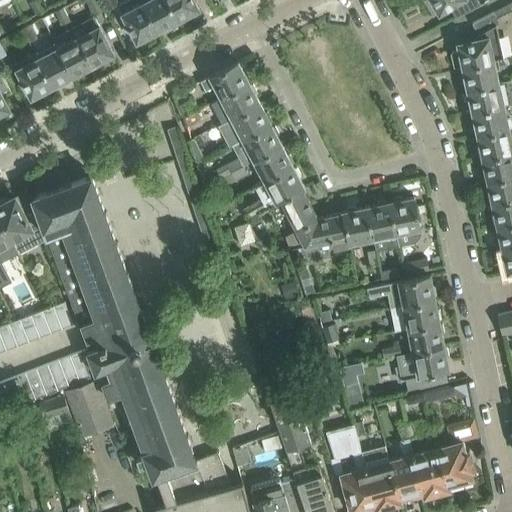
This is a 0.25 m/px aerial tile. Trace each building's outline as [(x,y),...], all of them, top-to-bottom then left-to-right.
[(30,0),(30,1),(36,13),(47,7),(42,0),(30,0)] [(105,9),(100,0),(86,0),(94,15),(105,9)] [(141,0),(103,0),(107,8),(119,2),(123,10),(121,11),(136,41),(146,36),(149,38),(156,34),(156,31),(157,30),(141,0)] [(168,0),(141,0),(157,30),(167,25),(169,27),(176,23),(176,20),(178,19),(168,0)] [(194,0),(168,0),(178,19),(180,18),(183,20),(190,16),(190,13),(199,8),(194,0)] [(428,0),(431,4),(434,4),(439,13),(449,7),(455,17),(480,1),(479,0),(428,0)] [(497,23),(511,15),(511,2),(476,20),(482,31),(478,33),(476,38),(457,42),(459,49),(453,51),(451,53),(454,65),(456,66),(462,65),(493,59),(493,58),(504,56),(497,23)] [(63,7),(54,12),(61,26),(70,21),(63,7)] [(94,15),(73,26),(93,64),(96,62),(98,64),(105,60),(105,57),(114,53),(94,15)] [(32,24),(23,28),(30,42),(39,37),(32,24)] [(73,26),(52,37),(56,45),(72,75),(76,73),(78,75),(85,71),(85,68),(93,64),(73,26)] [(72,75),(56,45),(47,50),(45,47),(34,52),(52,85),(62,80),(64,82),(71,78),(71,75),(72,75)] [(52,85),(34,52),(14,63),(16,66),(15,67),(31,96),(41,91),(44,92),(51,89),(51,86),(52,85)] [(499,81),(493,59),(462,65),(465,76),(462,78),(464,86),(467,87),(467,88),(499,81)] [(244,70),(238,60),(201,80),(206,89),(216,84),(222,96),(250,82),(248,79),(250,77),(246,70),(244,70)] [(0,115),(0,112),(10,107),(0,90),(6,86),(0,74),(0,115)] [(504,104),(499,81),(467,88),(468,91),(466,93),(467,101),(470,101),(472,111),(504,104)] [(251,84),(250,82),(222,96),(233,117),(260,103),(255,93),(257,91),(253,84),(251,84)] [(181,102),(186,113),(195,108),(190,98),(181,102)] [(244,138),(271,124),(270,121),(271,119),(268,111),(265,112),(260,103),(233,117),(244,138)] [(509,127),(504,104),(472,111),(473,114),(471,116),(472,123),(475,124),(477,134),(509,127)] [(209,129),(222,122),(217,114),(205,120),(206,122),(192,129),(196,136),(209,129)] [(191,161),(179,125),(178,125),(177,123),(168,127),(180,165),(191,161)] [(273,126),(271,124),(244,138),(232,144),(238,156),(216,167),(221,176),(232,170),(232,171),(244,164),(254,159),(282,145),(277,135),(279,132),(275,125),(273,126)] [(511,150),(511,141),(509,127),(477,134),(480,145),(477,146),(479,154),(482,155),(483,157),(511,150)] [(195,138),(190,141),(196,163),(206,158),(195,138)] [(265,180),(293,166),(292,163),(293,161),(290,154),(287,154),(282,145),(254,159),(265,180)] [(511,174),(511,150),(483,157),(483,159),(481,161),(483,169),(486,170),(488,179),(511,174)] [(249,172),(244,164),(232,171),(237,178),(249,172)] [(294,168),(293,166),(265,180),(255,185),(261,197),(244,207),(249,215),(259,210),(266,206),(266,205),(269,204),(304,186),(299,177),(301,174),(297,167),(294,168)] [(47,190),(35,194),(49,232),(81,322),(84,321),(89,336),(88,336),(92,348),(89,349),(97,370),(100,369),(104,381),(105,381),(110,395),(124,390),(146,452),(138,455),(141,464),(149,461),(155,476),(158,475),(161,482),(210,464),(206,454),(196,458),(188,436),(189,436),(188,433),(187,434),(178,407),(178,406),(177,404),(167,377),(168,376),(166,373),(165,374),(156,347),(158,346),(151,329),(149,330),(139,302),(140,302),(139,300),(137,300),(128,273),(129,273),(128,270),(127,270),(117,243),(118,243),(117,240),(116,241),(106,213),(107,212),(106,210),(104,210),(92,176),(93,176),(92,173),(61,185),(47,190)] [(511,197),(511,174),(488,179),(490,190),(487,191),(489,200),(492,201),(493,202),(511,197)] [(310,198),(304,186),(269,204),(275,218),(287,212),(296,228),(296,229),(317,218),(308,199),(310,198)] [(47,238),(32,195),(29,188),(8,199),(5,198),(0,200),(0,214),(13,240),(19,252),(47,238)] [(392,200),(390,201),(399,245),(415,241),(421,235),(420,232),(421,232),(414,196),(403,198),(400,196),(393,198),(392,200)] [(511,197),(493,202),(495,212),(493,214),(494,223),(497,224),(498,225),(511,221),(511,197)] [(399,245),(390,201),(388,201),(386,199),(378,201),(377,203),(366,206),(374,241),(374,240),(376,248),(376,249),(377,249),(377,250),(399,245)] [(374,241),(366,206),(356,208),(353,206),(347,207),(345,210),(343,211),(344,212),(350,242),(351,242),(364,239),(365,242),(374,241)] [(259,210),(249,215),(251,221),(252,223),(263,217),(259,210)] [(350,242),(344,212),(317,218),(296,229),(296,228),(286,233),(290,247),(305,244),(305,245),(332,239),(334,250),(352,246),(351,242),(350,242)] [(0,246),(13,240),(0,214),(0,285),(0,286),(13,279),(0,255),(0,246)] [(236,225),(242,243),(257,238),(256,236),(252,223),(251,221),(236,225)] [(511,245),(511,221),(498,225),(498,228),(496,229),(498,237),(501,238),(503,248),(511,245)] [(270,231),(256,236),(257,238),(259,244),(274,238),(270,231)] [(511,270),(511,245),(503,248),(503,250),(501,252),(503,260),(506,261),(508,271),(511,270)] [(377,250),(377,249),(376,249),(376,248),(367,250),(370,264),(379,262),(377,250)] [(429,268),(426,258),(401,263),(402,273),(429,268)] [(381,269),(382,278),(399,274),(397,266),(381,269)] [(432,283),(430,273),(399,279),(400,280),(367,286),(369,295),(389,291),(393,305),(390,306),(391,306),(435,298),(434,295),(436,292),(435,285),(432,283)] [(437,307),(435,298),(391,306),(396,329),(408,327),(439,320),(439,318),(441,316),(440,308),(437,307)] [(64,301),(53,305),(62,327),(73,323),(64,301)] [(53,305),(42,309),(50,332),(62,327),(53,305)] [(42,309),(31,313),(39,336),(50,332),(42,309)] [(330,309),(319,312),(321,321),(332,319),(330,309)] [(511,328),(511,311),(498,314),(502,331),(511,328)] [(31,313),(20,318),(28,340),(39,336),(31,313)] [(20,318),(9,322),(17,344),(28,340),(20,318)] [(440,323),(439,320),(408,327),(413,350),(444,344),(442,333),(444,331),(442,323),(440,323)] [(9,322),(0,325),(0,333),(6,349),(17,344),(9,322)] [(334,322),(323,326),(329,344),(338,342),(337,338),(339,337),(334,322)] [(400,343),(382,346),(384,356),(402,353),(400,343)] [(444,346),(444,344),(399,354),(401,368),(397,368),(399,378),(406,377),(410,390),(447,381),(445,368),(449,367),(446,356),(449,354),(447,346),(444,346)] [(81,350),(69,354),(79,380),(91,376),(81,350)] [(69,354),(58,359),(68,385),(79,380),(69,354)] [(328,357),(305,363),(307,371),(330,365),(328,357)] [(58,359),(47,363),(57,389),(68,385),(58,359)] [(361,359),(339,364),(343,383),(358,379),(356,371),(363,370),(361,359)] [(47,363),(36,367),(46,393),(57,389),(47,363)] [(337,364),(304,372),(308,387),(341,379),(337,364)] [(36,367),(25,372),(35,398),(46,393),(36,367)] [(25,372),(14,376),(24,402),(35,398),(25,372)] [(266,383),(279,423),(280,427),(307,511),(335,511),(322,471),(318,460),(306,465),(300,445),(312,441),(288,372),(266,380),(267,383),(266,383)] [(14,376),(3,380),(13,406),(24,402),(14,376)] [(97,377),(95,378),(65,389),(82,435),(114,423),(97,377)] [(358,379),(343,383),(348,405),(363,402),(358,379)] [(3,380),(0,381),(0,406),(2,410),(13,406),(3,380)] [(465,381),(453,383),(455,393),(456,396),(468,393),(465,381)] [(453,383),(422,390),(424,400),(455,393),(453,383)] [(36,399),(38,405),(41,413),(61,406),(64,415),(71,412),(63,389),(36,399)] [(41,413),(38,405),(21,411),(25,423),(42,417),(41,413)] [(7,429),(23,423),(19,412),(3,417),(7,429)] [(469,448),(465,449),(462,438),(478,434),(473,417),(458,421),(459,424),(449,426),(452,440),(438,444),(450,487),(473,480),(470,469),(473,468),(469,448)] [(354,420),(355,422),(358,433),(365,431),(362,418),(354,420)] [(414,420),(405,422),(409,436),(418,434),(414,420)] [(353,453),(356,466),(340,470),(351,511),(355,511),(376,507),(361,450),(362,450),(358,433),(355,422),(326,430),(335,457),(353,453)] [(413,451),(409,436),(405,422),(399,424),(403,438),(399,439),(403,453),(390,457),(401,500),(424,493),(413,451)] [(283,443),(279,430),(263,435),(266,448),(283,443)] [(232,445),(237,465),(251,461),(246,442),(232,445)] [(401,500),(390,457),(386,444),(362,450),(361,450),(376,507),(402,500),(401,500)] [(450,487),(438,444),(413,451),(424,493),(425,494),(450,487)] [(251,511),(243,480),(230,483),(218,450),(206,454),(210,464),(161,482),(167,501),(156,504),(157,511),(251,511)] [(283,494),(279,479),(251,487),(254,499),(254,500),(257,511),(289,511),(284,493),(283,494)]
